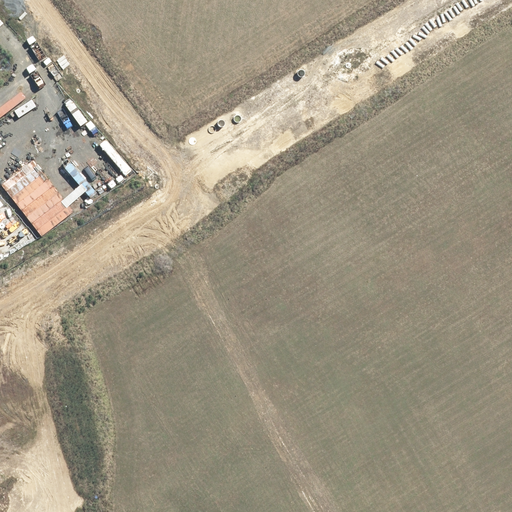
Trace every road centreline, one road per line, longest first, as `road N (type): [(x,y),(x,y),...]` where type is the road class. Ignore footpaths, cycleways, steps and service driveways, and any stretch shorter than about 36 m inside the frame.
road 1 (unclassified): [(154,86),(342,83),(477,38),(511,15)]
road 2 (unclassified): [(58,51),(82,27),(115,23),(152,53),(154,86)]
road 3 (unclassified): [(0,226),(58,168),(89,121)]
